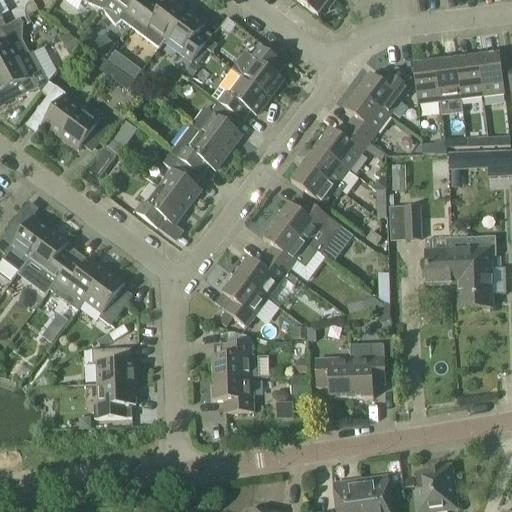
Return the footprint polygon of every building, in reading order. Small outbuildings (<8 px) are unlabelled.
[(103,12),(112,0),(111,0),(83,0),(82,3),(102,12),(103,12)] [(111,0),(112,0),(103,12),(116,28),(123,24),(132,30),(152,3),(148,0),(111,0)] [(336,4),(330,0),(293,0),(319,19),(327,8),(331,11),(336,4)] [(160,51),(167,41),(187,14),(169,1),(162,10),(152,3),(132,30),(160,51)] [(187,14),(167,41),(184,54),(182,58),(192,65),(193,63),(204,49),(208,44),(198,37),(205,28),(187,14)] [(7,28),(7,29),(0,32),(0,71),(30,55),(23,42),(24,27),(21,21),(7,28)] [(101,36),(93,48),(108,57),(116,45),(101,36)] [(204,49),(209,53),(212,55),(218,47),(212,42),(210,41),(208,44),(204,49)] [(247,55),(233,72),(270,100),(283,82),(274,75),(282,65),(260,50),(253,60),(247,55)] [(103,71),(129,90),(143,72),(117,52),(103,71)] [(30,55),(0,71),(0,96),(10,91),(16,102),(39,90),(34,79),(42,74),(31,55),(30,56),(30,55)] [(500,57),(478,60),(483,99),(505,96),(500,57)] [(483,99),(478,60),(457,62),(462,102),(483,99)] [(462,102),(457,62),(435,65),(440,104),(441,111),(449,110),(448,103),(462,102)] [(193,63),(192,65),(185,75),(192,80),(201,69),(193,63)] [(440,104),(435,65),(413,68),(418,107),(440,104)] [(371,77),(358,95),(390,119),(391,118),(398,123),(409,107),(402,102),(411,91),(407,89),(412,81),(396,70),(391,77),(388,75),(381,84),(371,77)] [(270,100),(233,72),(220,90),(227,94),(219,105),(240,121),(247,111),(257,118),(270,100)] [(43,126),(61,139),(81,112),(64,99),(66,96),(56,88),(37,114),(47,121),(43,126)] [(390,119),(358,95),(345,113),(355,120),(348,129),(370,146),(390,119)] [(240,121),(219,105),(212,115),(205,110),(192,128),(202,135),(229,155),(242,137),(233,131),(240,121)] [(81,112),(61,139),(79,153),(86,144),(96,151),(111,130),(101,122),(99,125),(81,112)] [(229,155),(202,135),(192,128),(172,155),(199,176),(206,166),(215,173),(229,155)] [(370,146),(348,129),(341,139),(331,131),(318,149),(349,173),(370,146)] [(510,140),(498,140),(498,149),(511,148),(510,140)] [(466,141),(454,142),(454,150),(467,150),(466,141)] [(466,141),(467,150),(479,150),(479,141),(466,141)] [(423,158),(435,157),(435,147),(423,147),(423,158)] [(349,173),(318,149),(305,167),(342,195),(347,189),(341,184),(349,173)] [(107,151),(90,174),(100,182),(117,159),(107,151)] [(511,154),(487,155),(488,180),(511,179),(511,154)] [(199,176),(172,155),(164,166),(173,173),(161,190),(188,210),(201,192),(192,186),(199,176)] [(481,161),(453,160),(453,194),(481,194),(481,161)] [(342,195),(305,167),(291,184),(323,208),(331,197),(337,201),(342,195)] [(377,194),(386,193),(386,182),(383,180),(374,192),(377,194)] [(188,210),(161,190),(148,208),(144,205),(137,215),(158,231),(165,221),(174,228),(188,210)] [(377,194),(378,221),(387,221),(386,193),(377,194)] [(277,224),(309,248),(322,258),(342,230),(307,204),(300,214),(290,206),(277,224)] [(495,239),(511,239),(511,204),(494,205),(495,239)] [(404,210),(405,242),(421,242),(420,210),(404,210)] [(16,272),(20,275),(30,262),(52,232),(34,219),(24,232),(14,225),(0,243),(0,253),(6,258),(3,262),(7,265),(7,268),(13,272),(16,272)] [(309,248),(277,224),(264,242),(273,249),(266,259),(288,275),(298,262),(305,267),(313,256),(306,251),(309,248)] [(70,246),(52,232),(30,262),(46,275),(44,278),(54,287),(50,292),(50,293),(71,265),(61,257),(70,246)] [(373,233),(367,240),(377,248),(382,241),(382,240),(373,233)] [(427,287),(459,286),(459,278),(475,277),(474,252),(426,254),(427,287)] [(459,286),(459,311),(493,310),(491,252),(474,252),(475,277),(459,278),(459,286)] [(288,275),(266,259),(259,268),(249,261),(236,279),(268,302),(288,275)] [(69,267),(50,293),(78,313),(85,304),(107,274),(90,261),(79,274),(69,267)] [(107,274),(85,304),(78,313),(85,304),(102,316),(99,320),(110,328),(133,298),(123,290),(125,287),(107,274)] [(268,302),(236,279),(223,296),(232,304),(225,314),(247,330),(268,302)] [(390,290),(378,290),(378,300),(391,308),(390,290)] [(0,324),(1,322),(10,327),(25,303),(5,291),(0,299),(0,324)] [(365,315),(362,304),(347,308),(350,319),(365,315)] [(379,312),(380,323),(391,323),(391,310),(379,312)] [(124,327),(110,336),(114,344),(129,335),(124,327)] [(213,360),(213,382),(253,381),(252,346),(224,347),(225,359),(213,360)] [(97,366),(98,387),(136,386),(135,363),(131,363),(130,351),(92,352),(93,366),(97,366)] [(350,361),(352,401),(374,401),(374,388),(386,388),(385,360),(350,361)] [(330,402),(352,401),(350,361),(316,363),(317,391),(329,390),(330,402)] [(253,381),(213,382),(214,404),(226,404),(226,416),(254,415),(253,381)] [(136,386),(98,387),(99,408),(94,408),(95,422),(133,421),(132,408),(136,408),(136,386)] [(293,421),(292,404),(276,405),(276,422),(293,421)] [(457,511),(452,467),(434,470),(435,472),(421,474),(416,481),(418,494),(414,495),(415,511),(457,511)] [(334,488),(337,507),(377,502),(377,505),(392,503),(388,481),(334,488)] [(393,511),(392,503),(377,505),(377,502),(337,507),(337,511),(393,511)]
